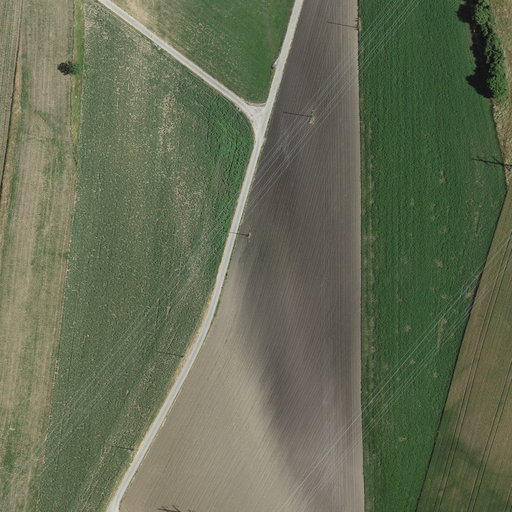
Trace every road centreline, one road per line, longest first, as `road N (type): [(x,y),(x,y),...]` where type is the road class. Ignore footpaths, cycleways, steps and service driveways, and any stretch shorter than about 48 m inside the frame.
road 1 (track): [(111,511),(209,321),(299,0)]
road 2 (track): [(104,0),(265,120)]
